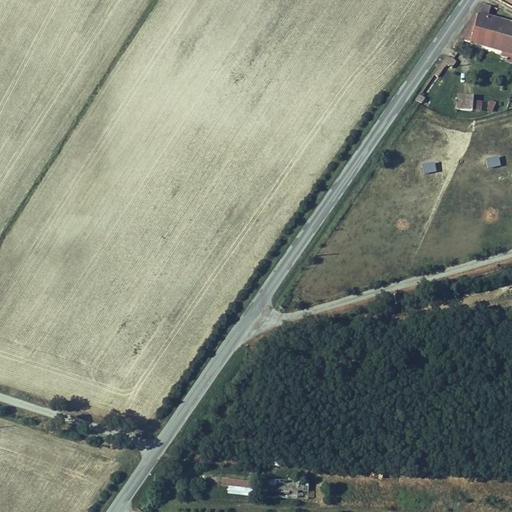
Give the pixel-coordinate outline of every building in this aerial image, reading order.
[(477,13),(460,39),(501,51),(501,54),(508,56),(506,60),(511,61),(511,22),(488,16),(491,6),(481,4),(479,13),(477,13)] [(456,95),(456,110),(481,111),(481,101),(472,101),(473,95),(456,95)] [(496,103),(490,101),(486,110),(492,112),(496,103)] [(228,486),(227,494),(252,496),(253,482),(223,479),(222,486),(228,486)] [(269,480),(269,494),(291,495),(291,480),(269,480)] [(301,481),(298,494),(306,496),(309,482),(301,481)]
